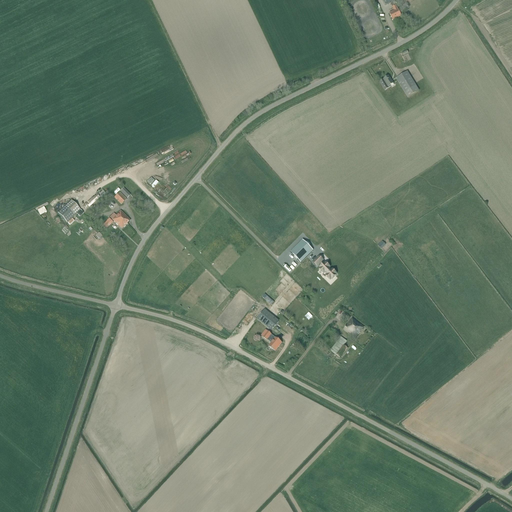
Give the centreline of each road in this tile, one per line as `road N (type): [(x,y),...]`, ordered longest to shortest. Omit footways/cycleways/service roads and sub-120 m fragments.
road 1 (unclassified): [(115,305),(145,237),(250,117),(402,42),(457,0)]
road 2 (unclassified): [(511,500),(234,348),(115,305)]
road 3 (unclassified): [(41,511),(115,305)]
